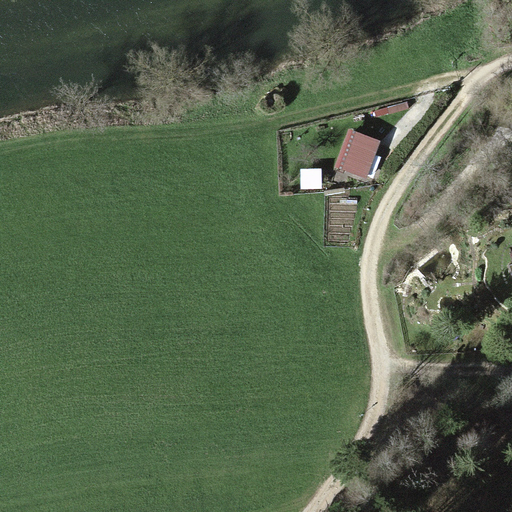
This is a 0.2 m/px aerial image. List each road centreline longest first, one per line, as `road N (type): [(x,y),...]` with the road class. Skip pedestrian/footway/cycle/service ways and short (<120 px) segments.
road 1 (track): [(483,70),(405,170),(377,225),(368,260),(376,392),(355,444),(310,511)]
road 2 (track): [(483,70),(235,123),(0,142)]
road 3 (track): [(377,366),(511,365)]
